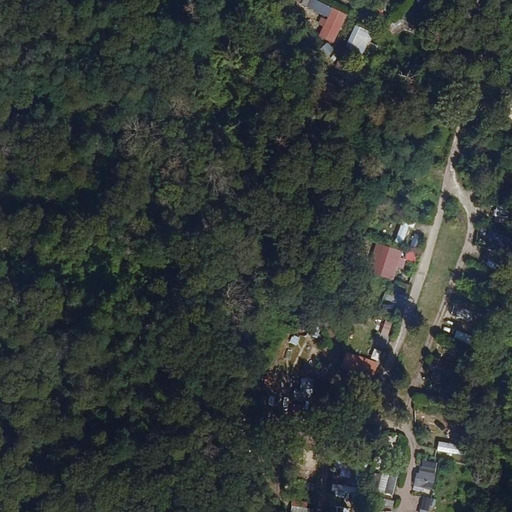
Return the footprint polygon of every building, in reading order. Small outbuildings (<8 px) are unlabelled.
[(328,17),(333,7),(317,0),(312,0),(309,7),(328,17)] [(431,13),(412,2),(402,20),(421,30),(431,13)] [(334,42),(347,14),(333,7),(328,17),(320,35),(334,42)] [(373,32),(355,24),(345,47),(363,55),(373,32)] [(330,56),(335,47),(326,42),(321,50),(330,56)] [(408,227),(414,228),(416,220),(402,217),(397,243),(404,245),(408,227)] [(415,233),(411,246),(418,248),(422,236),(415,233)] [(405,251),(377,243),(368,273),(394,281),(398,269),(403,271),(406,260),(413,262),(415,253),(405,251)] [(480,244),(474,261),(495,268),(501,251),(480,244)] [(466,316),(468,307),(451,304),(450,313),(466,316)] [(381,335),(390,338),(395,320),(386,317),(381,335)] [(290,343),(298,345),(300,338),(292,335),(290,343)] [(375,376),(378,360),(346,354),(343,369),(375,376)] [(453,377),(456,369),(432,360),(429,368),(434,369),(431,378),(443,383),(446,374),(453,377)] [(294,400),(312,401),(313,380),(306,379),(305,392),(294,391),(294,400)] [(423,389),(441,393),(443,386),(424,382),(423,389)] [(433,486),(437,464),(423,461),(421,473),(418,472),(415,482),(433,486)] [(384,470),(378,491),(393,495),(399,474),(384,470)] [(419,511),(432,511),(435,498),(422,496),(419,511)]
